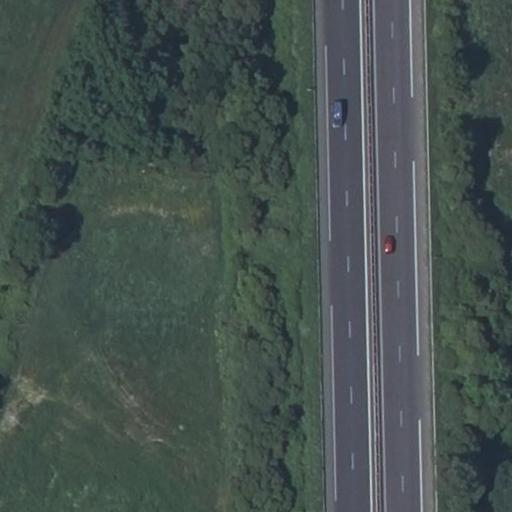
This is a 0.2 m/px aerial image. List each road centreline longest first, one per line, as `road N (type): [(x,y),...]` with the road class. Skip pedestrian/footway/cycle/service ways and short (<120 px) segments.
road 1 (trunk): [(341,0),(352,511)]
road 2 (trunk): [(402,511),(391,0)]
